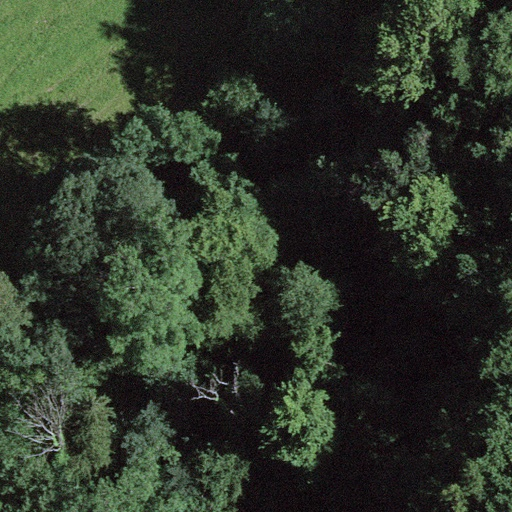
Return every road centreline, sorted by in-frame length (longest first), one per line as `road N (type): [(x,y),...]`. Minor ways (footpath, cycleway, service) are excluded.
road 1 (track): [(265,197),(0,434)]
road 2 (track): [(511,0),(265,197)]
